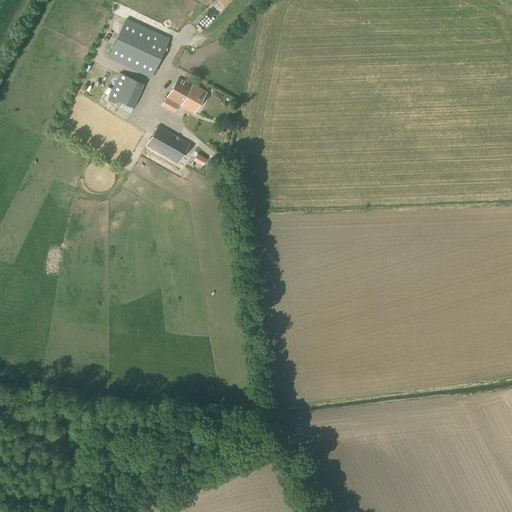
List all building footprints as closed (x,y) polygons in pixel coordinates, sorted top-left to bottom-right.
[(151,78),(170,39),(125,18),(107,57),(151,78)] [(133,108),(144,84),(120,73),(108,96),(133,108)] [(192,86),(178,78),(166,98),(180,106),(193,114),(206,92),(193,84),(192,86)] [(178,164),(190,144),(157,126),(145,146),(178,164)] [(197,154),(194,160),(202,165),(206,159),(197,154)]
